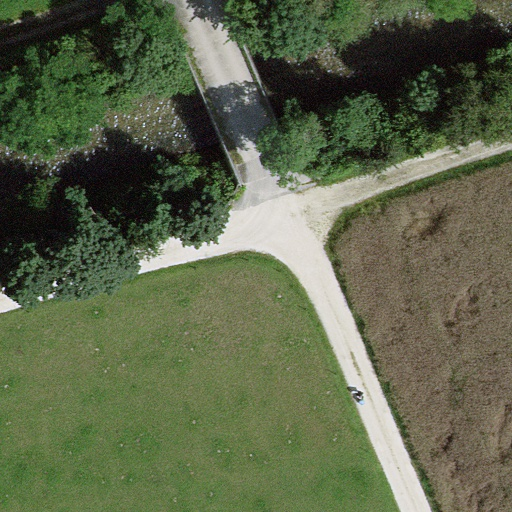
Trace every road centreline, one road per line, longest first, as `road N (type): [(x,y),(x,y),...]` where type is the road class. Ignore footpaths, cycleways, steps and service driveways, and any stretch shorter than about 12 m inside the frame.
road 1 (track): [(205,0),(425,511)]
road 2 (track): [(511,146),(0,307)]
road 3 (track): [(0,37),(121,0)]
